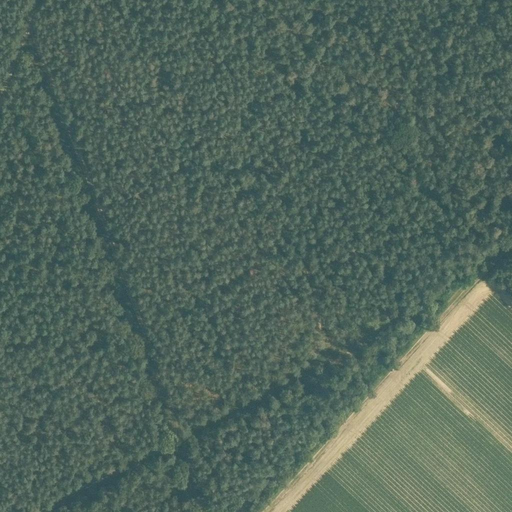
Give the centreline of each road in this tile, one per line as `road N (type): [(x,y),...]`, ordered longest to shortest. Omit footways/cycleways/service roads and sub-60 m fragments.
road 1 (track): [(176,440),(29,17)]
road 2 (track): [(259,511),(511,248)]
road 3 (track): [(176,440),(431,301)]
road 4 (track): [(45,511),(176,440)]
